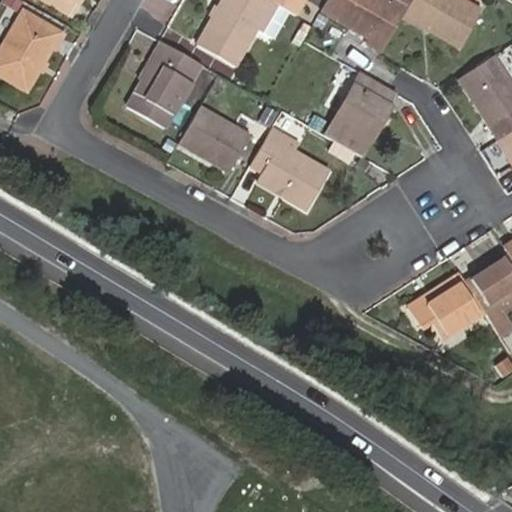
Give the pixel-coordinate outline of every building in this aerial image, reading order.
[(49,0),(68,12),(76,0),(49,0)] [(220,0),(197,42),(232,63),(255,23),(256,23),(268,0),(220,0)] [(270,31),(285,5),(277,1),(275,0),(268,0),(256,23),(255,23),(270,31)] [(285,5),(294,10),(299,0),(275,0),(277,1),(285,5)] [(372,38),(386,46),(408,8),(411,3),(406,0),(327,0),(326,3),(375,32),(372,38)] [(412,0),(411,3),(408,8),(465,42),(486,7),(475,0),(412,0)] [(63,29),(27,8),(0,53),(0,69),(29,87),(63,29)] [(204,62),(166,40),(130,104),(167,126),(204,62)] [(498,52),(462,75),(501,136),(511,128),(511,65),(508,68),(498,52)] [(357,65),(323,130),(332,135),(343,142),(347,144),(361,152),(375,126),(370,123),(377,111),(382,114),(388,102),(384,99),(392,86),(357,65)] [(249,132),(201,104),(180,141),(228,169),(249,132)] [(370,123),(375,126),(382,114),(377,111),(370,123)] [(290,135),(273,125),(251,162),(263,170),(259,177),(308,206),(330,167),(298,149),(286,142),(290,135)] [(511,128),(501,136),(511,152),(511,128)] [(301,141),(290,135),(286,142),(298,149),(301,141)] [(343,142),(332,135),(325,146),(337,153),(343,142)] [(341,154),(347,144),(343,142),(337,153),(341,154)] [(487,306),(501,329),(511,321),(511,314),(504,301),(511,296),(511,250),(468,278),(487,306)] [(468,278),(462,268),(409,303),(421,322),(432,315),(443,335),(487,306),(468,278)] [(511,358),(510,356),(498,364),(507,376),(511,371),(511,358)]
